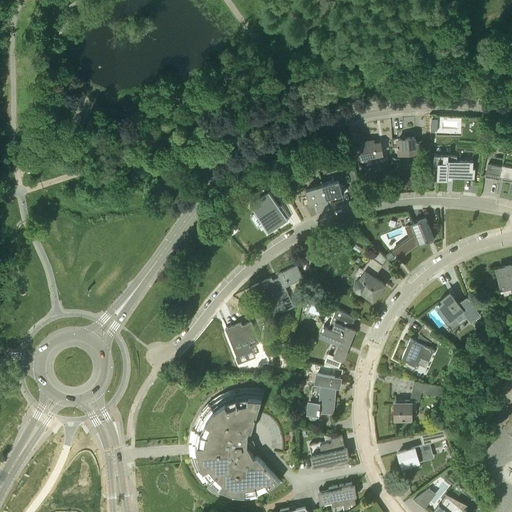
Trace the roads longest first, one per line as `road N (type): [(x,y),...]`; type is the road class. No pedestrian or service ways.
road 1 (secondary): [(511,110),(452,102),(372,107),(287,135),(211,188),(95,340)]
road 2 (residential): [(511,211),(408,200),(312,227),(253,262),(162,357)]
road 3 (residential): [(372,465),(365,375),(383,325),(422,275),(451,255),(511,234)]
road 4 (residential): [(372,465),(298,480),(261,443)]
